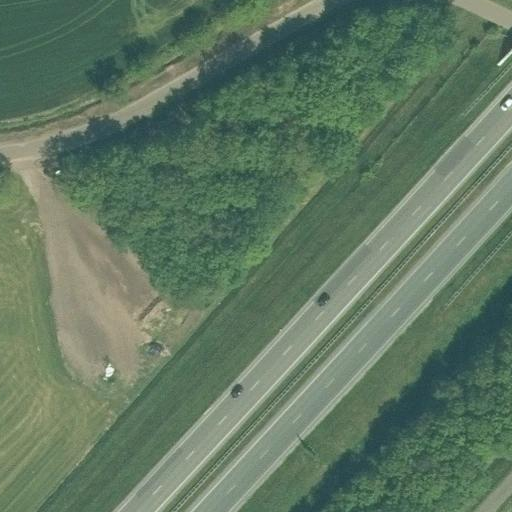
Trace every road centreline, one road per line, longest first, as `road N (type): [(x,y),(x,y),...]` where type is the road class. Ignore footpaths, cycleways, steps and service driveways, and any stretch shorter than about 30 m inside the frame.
road 1 (trunk): [(511,107),(137,511)]
road 2 (trunk): [(209,511),(511,185)]
road 3 (unclassified): [(331,0),(98,128),(0,155)]
